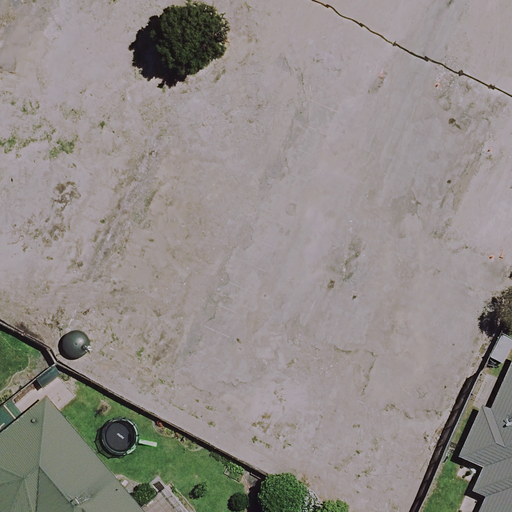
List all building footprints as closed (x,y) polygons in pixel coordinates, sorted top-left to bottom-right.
[(170,10),(147,0),(68,0),(34,76),(93,103),(107,70),(136,84),(170,10)] [(306,43),(203,0),(198,0),(76,281),(174,337),(306,43)] [(487,281),(511,226),(511,0),(443,0),(412,67),(502,109),(433,256),(487,281)] [(1,165),(0,166),(0,280),(12,286),(26,253),(55,266),(96,173),(55,155),(43,183),(1,165)] [(355,371),(293,341),(251,430),(313,459),(355,371)] [(466,383),(415,359),(388,416),(439,440),(466,383)] [(511,511),(511,366),(487,419),(476,413),(456,456),(484,469),(470,499),(486,506),(483,511),(511,511)] [(0,511),(136,511),(48,404),(0,442),(0,511)]
